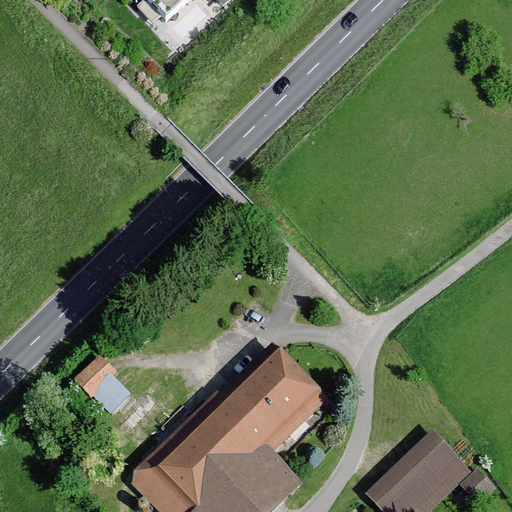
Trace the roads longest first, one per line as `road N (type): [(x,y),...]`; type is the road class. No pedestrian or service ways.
road 1 (primary): [(384,0),(0,376)]
road 2 (residential): [(511,226),(380,331),(355,449),(318,511)]
